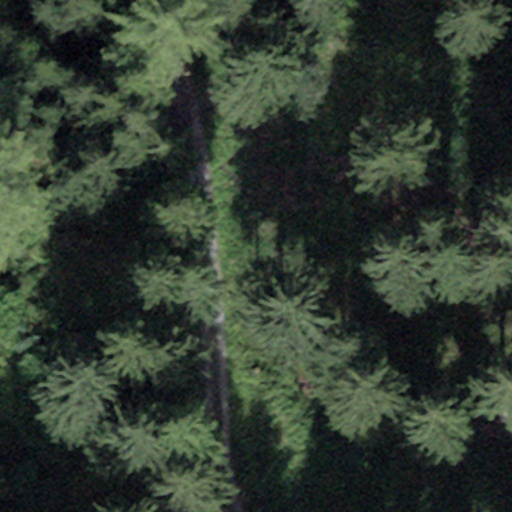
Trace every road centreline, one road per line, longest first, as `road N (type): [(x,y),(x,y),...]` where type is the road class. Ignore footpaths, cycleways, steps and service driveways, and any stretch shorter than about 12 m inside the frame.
road 1 (track): [(159,0),(209,237),(235,511)]
road 2 (track): [(383,511),(298,458),(223,391)]
